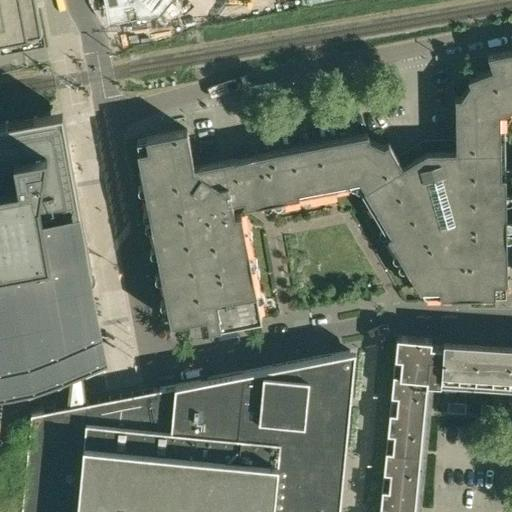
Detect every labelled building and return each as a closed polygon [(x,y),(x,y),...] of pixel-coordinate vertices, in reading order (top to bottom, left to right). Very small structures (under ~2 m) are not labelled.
[(0,0),(0,35),(42,28),(36,0),(0,0)] [(106,0),(108,9),(118,7),(118,8),(122,7),(122,6),(154,0),(106,0)] [(369,138),(368,133),(230,159),(194,166),(186,128),(146,135),(146,137),(136,139),(137,141),(138,149),(137,150),(170,321),(171,322),(193,318),(195,331),(262,318),(241,212),(235,214),(232,202),(244,200),(245,207),(350,186),(360,191),(420,291),(421,290),(424,296),(440,295),(440,297),(495,296),(495,295),(507,295),(507,284),(509,284),(509,257),(511,257),(511,50),(489,54),(495,68),(469,78),(472,83),(462,96),(456,96),(456,139),(437,139),(437,142),(426,142),(416,148),(418,152),(420,155),(403,165),(389,142),(384,144),(369,138)] [(0,396),(14,395),(29,391),(43,387),(57,381),(70,375),(68,392),(67,405),(86,401),(84,388),(82,370),(94,365),(102,361),(100,347),(89,288),(91,288),(92,287),(94,285),(94,284),(95,282),(95,280),(94,278),(93,277),(92,276),(90,275),(88,275),(87,275),(86,273),(92,272),(92,271),(87,244),(65,123),(63,110),(0,121),(0,396)] [(509,388),(511,350),(511,346),(511,344),(443,340),(443,345),(431,345),(431,339),(397,335),(379,511),(413,511),(426,383),(509,388)] [(350,350),(147,389),(101,398),(86,401),(67,405),(31,412),(29,436),(28,436),(28,437),(29,437),(28,447),(27,447),(27,448),(27,458),(26,458),(26,459),(25,469),(25,470),(24,479),(24,480),(23,490),(23,491),(22,501),(22,502),(21,511),(20,511),(339,511),(355,354),(353,354),(350,351),(350,350)] [(446,406),(446,414),(456,414),(457,406),(446,406)] [(467,407),(457,406),(456,414),(466,415),(467,407)] [(480,416),(490,416),(490,408),(480,408),(480,416)] [(490,416),(500,417),(500,409),(490,408),(490,416)]
